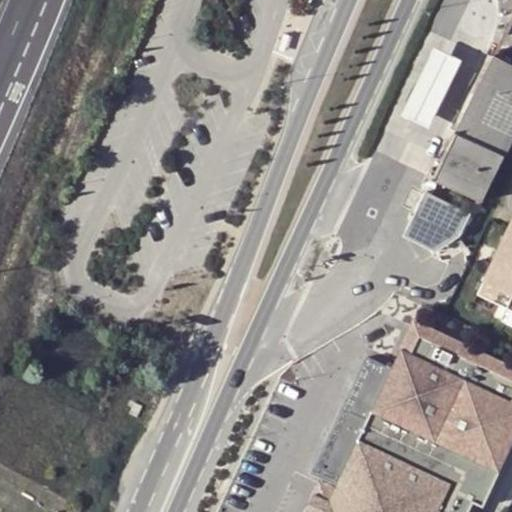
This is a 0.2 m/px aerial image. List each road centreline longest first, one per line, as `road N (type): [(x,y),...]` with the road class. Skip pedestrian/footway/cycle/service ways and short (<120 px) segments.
road 1 (secondary): [(173,511),(408,0)]
road 2 (secondary): [(352,0),(140,511)]
